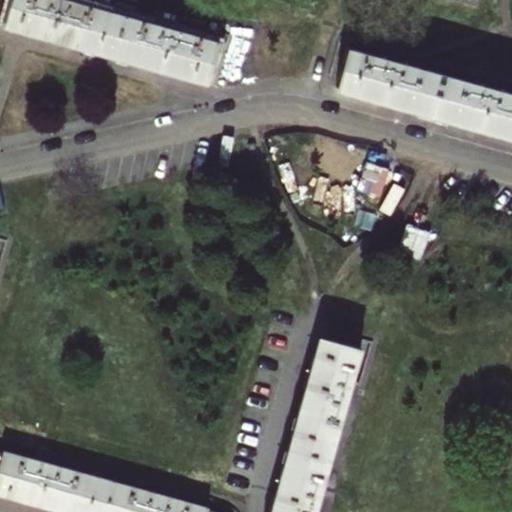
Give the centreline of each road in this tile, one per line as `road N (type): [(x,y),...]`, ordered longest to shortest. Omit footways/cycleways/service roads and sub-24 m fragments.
road 1 (residential): [(511,173),(289,108),(0,167)]
road 2 (unknown): [(250,511),(297,342)]
